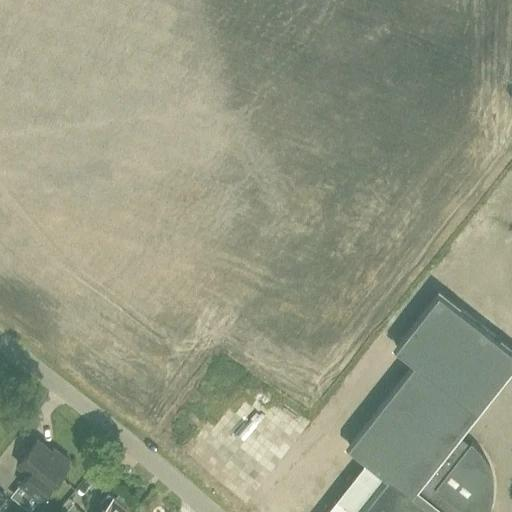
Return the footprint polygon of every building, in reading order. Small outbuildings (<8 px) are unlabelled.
[(385,473),(354,511),(488,511),(489,509),(492,501),(494,491),(495,486),(494,478),(490,465),(488,459),(483,451),(478,446),(471,440),(470,442),(459,433),(511,365),(511,347),(439,290),(395,345),(414,360),(395,385),(391,381),(350,432),(355,436),(348,444),(385,473)] [(270,404),(258,413),(269,426),(280,417),(270,404)] [(314,428),(295,447),(305,458),(325,438),(314,428)] [(68,461),(69,458),(53,446),(52,448),(38,437),(18,462),(49,487),(69,462),(68,461)] [(99,511),(133,511),(134,511),(126,505),(130,501),(120,492),(116,496),(114,495),(114,496),(109,492),(100,502),(105,506),(99,511)]
